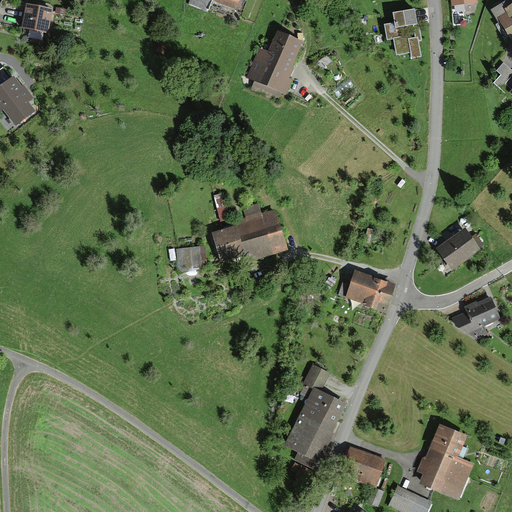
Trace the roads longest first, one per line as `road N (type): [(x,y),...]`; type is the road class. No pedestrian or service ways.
road 1 (residential): [(255,511),(116,409),(0,350)]
road 2 (residential): [(434,0),(432,178),(401,292)]
road 3 (track): [(288,0),(305,26),(302,60),(319,89),(389,155),(432,178)]
road 4 (residential): [(401,292),(315,511)]
road 5 (track): [(25,360),(6,403),(6,511)]
road 6 (track): [(267,261),(302,252),(405,279)]
road 7 (residential): [(401,292),(432,303),(450,299),(511,264)]
